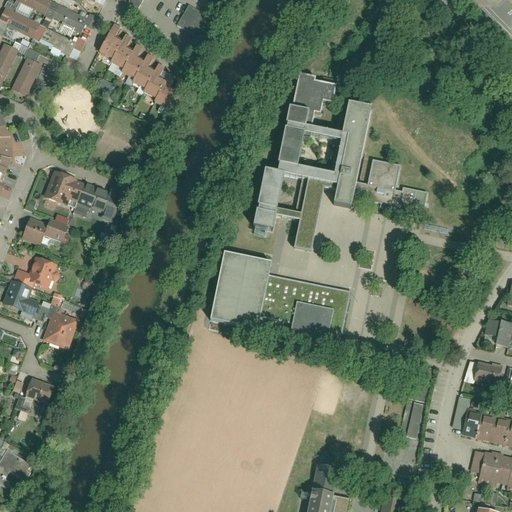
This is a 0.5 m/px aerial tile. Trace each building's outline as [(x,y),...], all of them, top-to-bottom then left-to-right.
[(17,0),(16,4),(44,18),(51,4),(45,2),(46,0),(65,0),(80,7),(83,0),(84,0),(94,5),(96,0),(17,0)] [(130,0),(128,5),(138,10),(144,0),(130,0)] [(39,28),(15,16),(18,10),(7,5),(0,18),(0,36),(3,38),(7,29),(33,41),(39,28)] [(89,17),(87,22),(58,8),(51,22),(81,36),(85,27),(93,31),(98,21),(89,17)] [(202,42),(214,22),(188,8),(177,28),(202,42)] [(119,31),(113,28),(99,55),(112,62),(110,66),(121,72),(120,75),(133,82),(131,85),(144,92),(142,95),(155,102),(154,104),(168,111),(176,95),(169,91),(175,80),(169,76),(165,84),(159,81),(164,70),(158,67),(154,74),(147,71),(153,60),(148,58),(144,65),(137,62),(142,52),(136,48),(132,55),(126,52),(131,42),(125,39),(121,45),(114,41),(119,31)] [(78,40),(76,45),(45,31),(40,43),(71,57),(73,51),(81,55),(86,44),(78,40)] [(0,55),(0,92),(20,48),(15,45),(13,50),(4,47),(0,55)] [(29,52),(10,92),(27,100),(41,68),(35,65),(39,57),(29,52)] [(417,193),(403,190),(402,194),(394,192),(399,168),(373,163),(368,186),(355,184),(369,111),(348,107),(342,136),(311,131),(315,115),(321,116),(323,104),(332,106),(336,89),(316,85),(317,81),(298,77),(289,121),(278,176),(264,173),(253,230),(272,234),(275,218),(291,222),(280,280),(268,278),(270,265),(224,256),(211,323),(257,332),(259,320),(292,326),(290,337),(326,344),(328,334),(341,336),(349,296),(349,294),(286,282),(292,251),(311,255),(324,191),(335,193),(332,205),(350,209),(353,189),(367,192),(365,201),(381,205),(380,209),(412,215),(417,193)] [(0,194),(13,162),(0,116),(0,194)] [(115,221),(123,199),(54,173),(44,201),(67,210),(70,203),(115,221)] [(46,228),(29,221),(21,241),(39,248),(42,239),(59,246),(66,230),(48,223),(46,228)] [(36,260),(29,277),(18,272),(4,306),(25,314),(34,287),(49,293),(58,269),(36,260)] [(57,294),(57,296),(53,295),(50,307),(59,309),(63,295),(57,294)] [(42,343),(63,352),(72,321),(53,313),(42,343)] [(511,322),(491,317),(486,334),(495,336),(492,346),(505,350),(508,339),(511,340),(511,322)] [(423,420),(431,369),(414,367),(408,402),(406,402),(403,421),(400,420),(397,438),(421,442),(425,420),(423,420)] [(478,369),(478,382),(502,383),(502,370),(478,369)] [(45,402),(51,387),(30,379),(24,395),(45,402)] [(18,395),(23,385),(16,382),(12,392),(18,395)] [(451,433),(511,445),(511,416),(461,405),(458,420),(453,419),(451,433)] [(511,494),(511,456),(479,450),(471,485),(511,494)] [(29,468),(2,452),(0,454),(0,489),(8,477),(19,483),(29,468)] [(332,472),(317,469),(308,511),(329,511),(333,496),(327,495),(332,472)]
